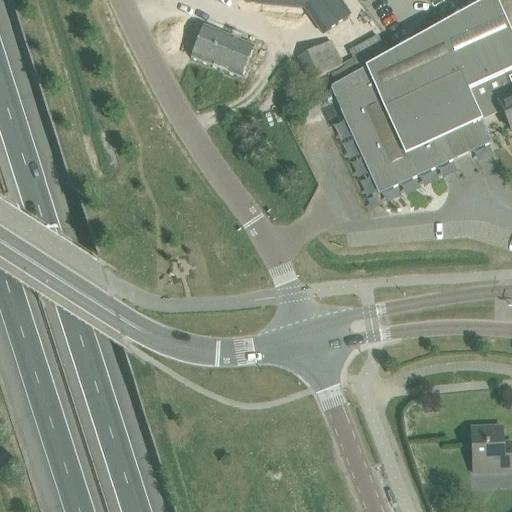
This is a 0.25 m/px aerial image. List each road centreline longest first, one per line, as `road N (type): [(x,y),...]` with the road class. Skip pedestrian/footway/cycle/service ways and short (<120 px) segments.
road 1 (motorway): [(140,511),(0,88)]
road 2 (residential): [(291,294),(254,220),(204,157),(115,0)]
road 3 (motorway): [(0,262),(80,511)]
road 4 (tertiary): [(511,294),(368,313),(304,340)]
road 5 (tertiary): [(304,340),(433,329),(511,334)]
road 6 (tertiary): [(117,314),(202,351),(304,340)]
road 7 (tertiary): [(375,511),(304,340)]
road 8 (unknown): [(511,218),(368,225),(342,203)]
road 9 (tertiary): [(117,314),(0,239)]
